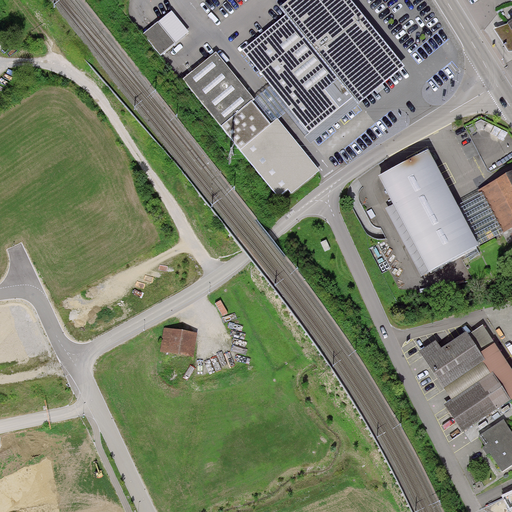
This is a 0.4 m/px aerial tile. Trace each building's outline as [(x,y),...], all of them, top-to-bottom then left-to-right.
[(281,22),(239,55),(305,137),(349,102),(357,112),(403,76),(341,0),(293,0),(276,15),(281,22)] [(175,44),(158,23),(151,28),(145,34),(162,55),(167,51),(175,44)] [(511,40),(504,28),(498,30),(495,31),(509,54),(511,53),(511,40)] [(253,106),(213,58),(181,84),(276,200),(286,192),(291,197),(315,177),(272,124),(265,130),(248,109),(253,106)] [(428,149),(378,174),(392,202),(428,272),(478,246),(477,245),(456,205),(436,164),(428,149)] [(511,170),(481,186),(483,191),(504,231),(511,227),(511,170)] [(504,231),(483,191),(456,205),(477,245),(504,231)] [(428,272),(392,202),(385,206),(421,275),(428,272)] [(511,399),(511,370),(484,326),(468,337),(465,332),(441,348),(436,340),(419,351),(451,402),(446,405),(462,430),(511,399)] [(196,337),(164,330),(158,354),(190,362),(196,337)] [(511,432),(504,419),(482,433),(487,442),(482,446),(487,454),(489,453),(502,473),(511,466),(511,432)] [(77,430),(42,437),(46,453),(52,452),(54,460),(48,461),(56,502),(62,501),(64,508),(58,510),(58,511),(94,511),(92,501),(95,500),(94,496),(93,491),(90,492),(82,452),(85,452),(84,447),(83,443),(80,443),(77,430)] [(0,486),(3,486),(2,480),(10,479),(11,484),(27,481),(19,446),(5,449),(5,446),(0,447),(0,446),(0,486)]
